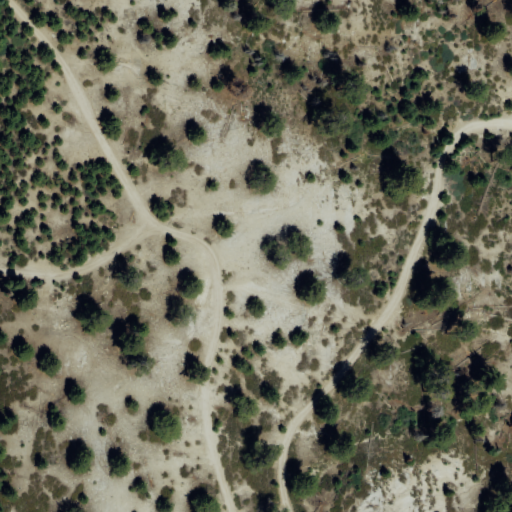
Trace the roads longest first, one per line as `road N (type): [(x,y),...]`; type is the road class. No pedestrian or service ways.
road 1 (track): [(7,0),(57,56),(149,225),(188,237),(215,264),(207,425),(231,511),(288,504),(288,441),(305,406),(406,293),(443,158),(466,127),(511,127)]
road 2 (track): [(0,276),(32,282),(88,266),(149,225)]
